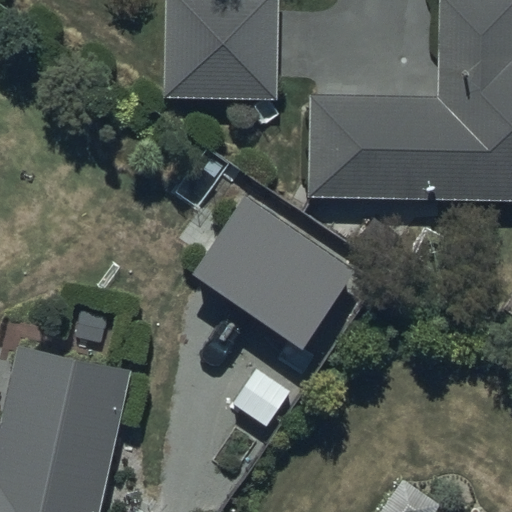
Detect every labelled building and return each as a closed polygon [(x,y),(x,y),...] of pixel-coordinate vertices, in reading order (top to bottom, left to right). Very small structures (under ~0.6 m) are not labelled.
[(160,0),(159,98),(276,100),(277,0),(160,0)] [(307,92),(304,201),(511,207),(511,0),(438,0),(435,96),(307,92)] [(237,192),(182,272),(291,348),(347,268),(237,192)] [(0,511),(86,511),(113,370),(9,351),(0,401),(0,511)] [(255,370),(231,406),(267,429),(290,394),(255,370)]
